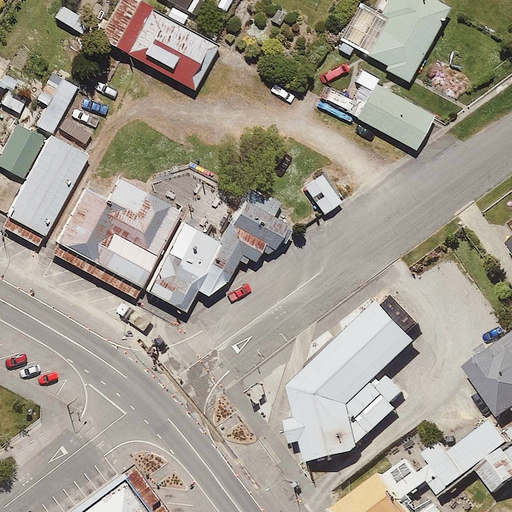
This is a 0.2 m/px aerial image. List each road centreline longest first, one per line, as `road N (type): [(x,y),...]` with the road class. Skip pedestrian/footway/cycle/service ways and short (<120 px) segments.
road 1 (residential): [(150,398),(511,133)]
road 2 (residential): [(0,509),(150,398)]
road 3 (primary): [(0,297),(150,398)]
road 4 (primary): [(150,398),(240,511)]
